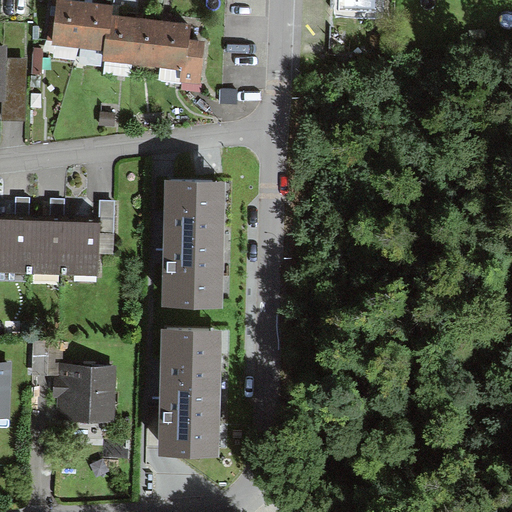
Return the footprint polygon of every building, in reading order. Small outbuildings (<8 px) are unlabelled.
[(51,0),(48,36),(82,40),(105,42),(104,52),(106,53),(104,69),(130,72),(132,56),(162,59),(160,75),(182,78),(183,76),(201,78),(207,32),(191,30),(193,15),(113,6),(114,0),(51,0)] [(0,40),(0,96),(2,97),(2,116),(26,116),(27,54),(7,53),(7,40),(0,40)] [(104,52),(105,42),(82,40),(79,64),(102,66),(104,52)] [(226,169),(165,168),(161,295),(223,297),(226,169)] [(0,265),(99,269),(100,229),(116,229),(117,196),(100,196),(100,211),(65,210),(65,194),(51,194),(50,210),(29,209),(30,194),(17,193),(17,209),(0,208),(0,265)] [(223,321),(162,320),(160,446),(220,447),(223,321)] [(33,337),(33,371),(48,371),(49,337),(33,337)] [(0,416),(11,417),(12,361),(0,360),(0,416)] [(61,361),(60,415),(116,416),(117,362),(61,361)]
